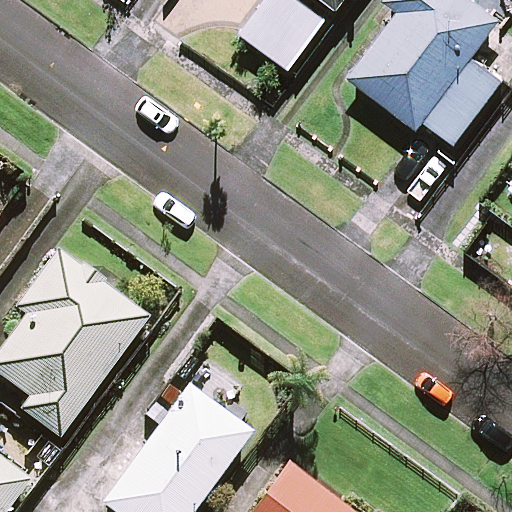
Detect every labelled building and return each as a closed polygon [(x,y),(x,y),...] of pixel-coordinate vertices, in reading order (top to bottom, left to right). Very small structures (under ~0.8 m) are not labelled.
[(327,23),(296,0),(268,0),(243,33),(292,70),(327,23)] [(326,0),(339,9),(345,0),(326,0)] [(511,7),(511,2),(508,0),(395,0),(396,0),(406,8),(353,78),(419,128),(425,120),(457,144),(504,81),(474,58),(511,7)] [(149,320),(59,255),(19,310),(28,317),(0,354),(0,376),(31,399),(22,411),(61,440),(149,320)] [(241,389),(208,364),(103,505),(111,511),(195,511),(251,436),(222,414),(241,389)] [(0,511),(9,511),(31,484),(0,461),(0,511)] [(353,511),(292,465),(255,511),(353,511)]
